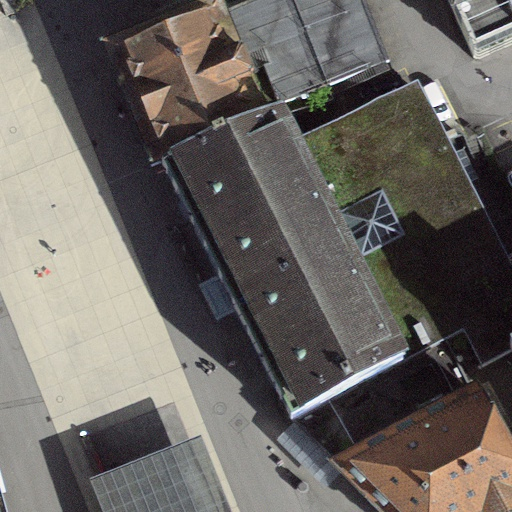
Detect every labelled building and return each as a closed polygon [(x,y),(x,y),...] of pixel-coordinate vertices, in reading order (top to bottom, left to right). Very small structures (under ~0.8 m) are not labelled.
[(323,92),(288,0),(255,0),(116,61),(160,171),(254,132),(238,95),(250,90),(246,78),(260,71),(275,110),(323,92)] [(386,67),(359,0),(288,0),(323,92),(386,67)] [(511,0),(442,0),(470,64),(511,45),(511,0)] [(460,338),(479,373),(508,356),(511,354),(511,277),(506,280),(412,94),(291,155),(275,123),(254,132),(160,171),(230,313),(231,312),(290,428),(443,347),(460,338)] [(511,511),(511,477),(461,382),(443,347),(290,428),(373,511),(511,511)] [(230,511),(201,438),(89,482),(101,511),(230,511)]
